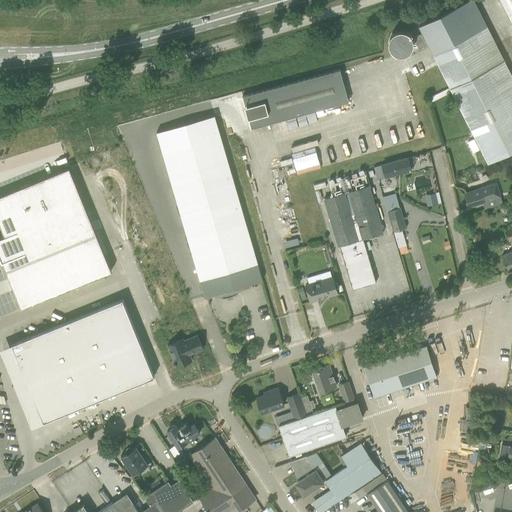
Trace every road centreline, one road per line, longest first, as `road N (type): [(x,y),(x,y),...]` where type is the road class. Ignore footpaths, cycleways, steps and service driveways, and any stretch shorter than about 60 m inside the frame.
road 1 (unclassified): [(217,396),(236,372),(469,298)]
road 2 (secondary): [(66,54),(300,0)]
road 3 (unclassified): [(7,485),(180,395),(217,396)]
road 4 (unclassified): [(469,298),(435,150)]
road 5 (unclassified): [(288,511),(217,396)]
